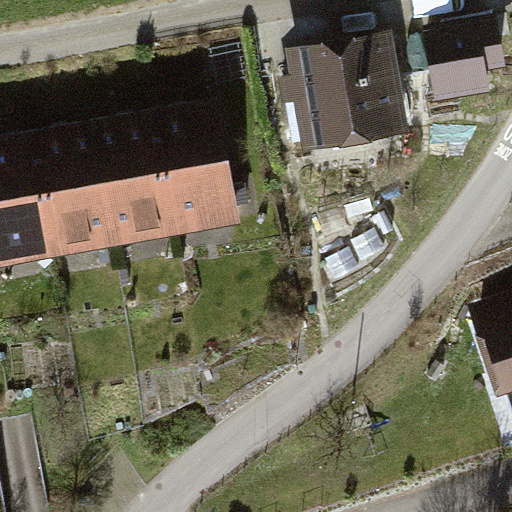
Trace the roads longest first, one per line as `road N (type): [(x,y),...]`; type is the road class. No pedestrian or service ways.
road 1 (residential): [(175,511),(353,363),(491,222),(511,190)]
road 2 (track): [(0,50),(309,0)]
